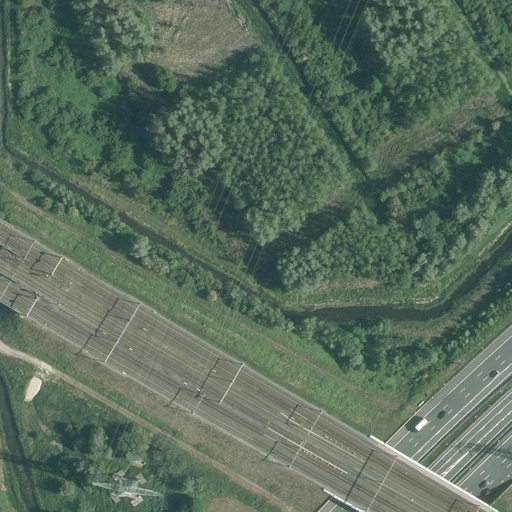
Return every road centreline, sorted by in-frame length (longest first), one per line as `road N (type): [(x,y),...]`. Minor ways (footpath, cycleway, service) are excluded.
road 1 (track): [(0,179),(28,206),(119,261),(375,402)]
road 2 (track): [(0,346),(288,511)]
road 3 (motorway): [(511,354),(349,511)]
road 4 (motorway): [(392,511),(511,399)]
road 5 (motorway): [(416,511),(511,415)]
